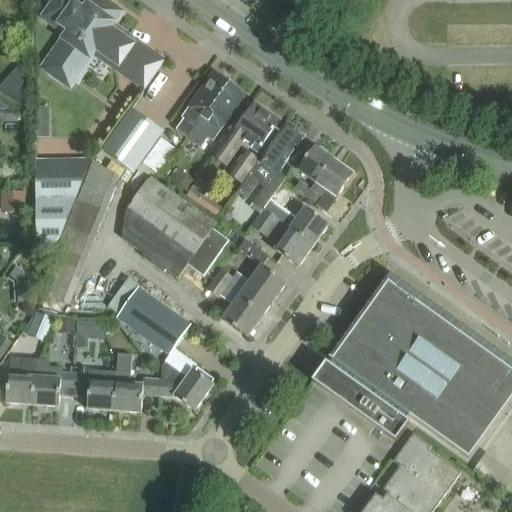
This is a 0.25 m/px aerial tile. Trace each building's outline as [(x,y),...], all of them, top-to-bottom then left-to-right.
[(70,32),(51,58),(74,75),(93,49),(113,63),(110,67),(141,89),(157,66),(127,44),(126,45),(106,31),(116,17),(93,0),(83,14),(71,5),(72,4),(66,0),(57,0),(44,19),(55,27),(58,23),(70,32)] [(18,67),(0,87),(0,95),(26,112),(26,74),(18,67)] [(186,141),(224,85),(212,76),(181,120),(184,122),(176,134),(186,141)] [(211,143),(219,133),(243,99),(224,85),(186,141),(200,150),(207,140),(211,143)] [(54,134),(53,106),(40,106),(41,135),(54,134)] [(238,122),(215,153),(211,159),(225,169),(242,146),(256,155),(278,123),(253,106),(241,124),(238,122)] [(131,115),(104,153),(131,173),(159,135),(161,137),(161,136),(130,113),(129,114),(131,115)] [(284,127),(237,195),(246,202),(257,186),(263,190),(259,195),(269,202),(285,179),(278,174),(302,140),(284,127)] [(161,141),(143,166),(158,177),(176,152),(161,141)] [(316,185),(332,162),(314,149),(297,171),(316,185)] [(226,176),(241,187),(258,163),(243,152),(226,176)] [(316,207),(327,193),(335,199),(352,176),(332,162),(316,185),(310,192),(305,199),(316,207)] [(93,164),(41,297),(64,306),(114,178),(113,178),(93,164)] [(89,167),(35,167),(36,239),(39,239),(40,250),(57,250),(89,167)] [(169,181),(185,193),(193,182),(177,170),(169,181)] [(149,180),(126,214),(122,242),(143,257),(141,258),(164,274),(165,272),(178,281),(187,268),(203,279),(228,244),(211,232),(215,226),(149,180)] [(188,195),(200,204),(209,190),(197,182),(188,195)] [(22,192),(6,192),(6,214),(22,214),(22,192)] [(271,201),(263,213),(313,248),(327,228),(303,210),(296,220),(285,212),(286,211),(271,201)] [(263,213),(251,230),(266,240),(273,253),(297,270),(313,248),(263,213)] [(245,242),(238,251),(257,266),(264,256),(245,242)] [(221,272),(213,283),(262,318),(285,286),(260,268),(242,293),(230,284),(232,280),(221,272)] [(409,419),(468,462),(511,400),(511,364),(428,304),(389,276),(311,385),(395,444),(409,425),(406,423),(409,419)] [(220,298),(232,307),(221,322),(246,340),(262,318),(213,283),(206,292),(218,301),(220,298)] [(169,356),(189,328),(137,291),(116,319),(169,356)] [(39,310),(28,339),(44,345),(55,316),(39,310)] [(0,361),(11,345),(0,337),(0,361)] [(7,377),(5,405),(33,407),(36,362),(11,360),(10,377),(7,377)] [(76,376),(62,375),(63,370),(49,369),(49,363),(36,362),(33,407),(59,408),(59,399),(74,400),(76,376)] [(143,386),(127,385),(128,364),(117,363),(116,376),(117,376),(114,412),(141,414),(142,396),(156,397),(157,382),(143,381),(143,386)] [(162,367),(159,398),(174,399),(194,413),(213,386),(192,372),(186,380),(166,365),(162,367)] [(108,375),(107,384),(90,383),(90,377),(76,376),(74,400),(89,401),(89,411),(114,412),(117,376),(116,376),(108,375)] [(382,503),(375,498),(364,511),(433,511),(460,476),(428,453),(430,450),(412,436),(392,464),(399,468),(381,491),(388,496),(382,503)]
